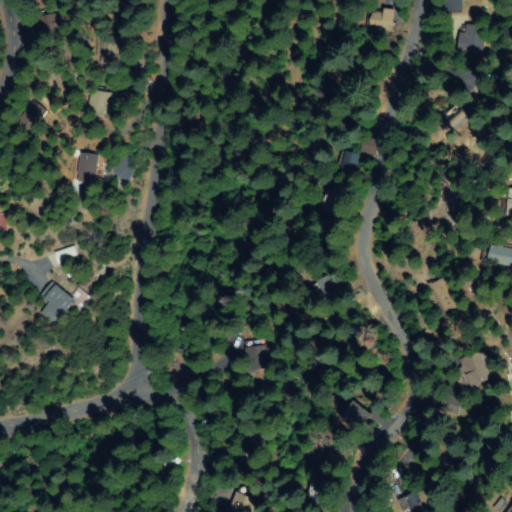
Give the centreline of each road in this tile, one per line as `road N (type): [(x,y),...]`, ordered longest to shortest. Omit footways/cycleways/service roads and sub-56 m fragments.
road 1 (residential): [(352,511),(354,452),(388,424),(405,392),(398,347),(366,301),(359,254),(407,46),(410,0)]
road 2 (residential): [(128,390),(156,0)]
road 3 (residential): [(166,511),(181,474),(185,421),(166,395),(128,390)]
road 4 (residential): [(128,390),(0,424)]
